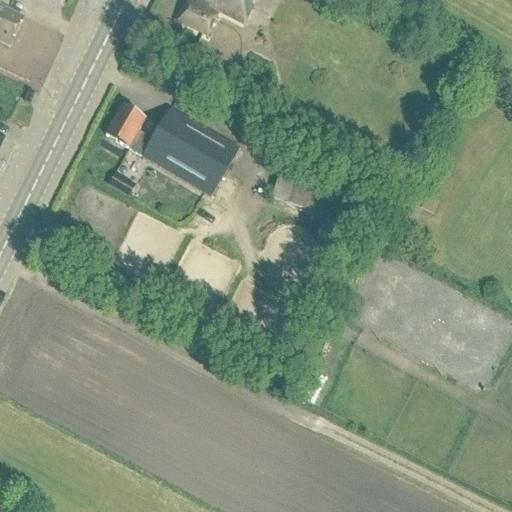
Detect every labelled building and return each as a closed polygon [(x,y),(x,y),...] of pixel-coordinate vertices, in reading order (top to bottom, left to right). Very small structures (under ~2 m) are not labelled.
[(0,0),(0,46),(8,51),(23,22),(0,10),(0,0)] [(218,16),(241,28),(256,0),(195,0),(193,4),(186,0),(173,25),(205,41),(218,16)] [(271,94),(260,113),(301,138),(312,120),(271,94)] [(183,114),(252,155),(261,141),(191,100),(183,114)] [(104,139),(176,181),(206,198),(210,201),(238,152),(169,112),(151,143),(137,135),(144,123),(121,110),(104,139)] [(0,172),(1,173),(12,150),(0,144),(0,172)] [(387,172),(365,158),(357,171),(380,183),(387,172)] [(282,165),(269,203),(342,228),(353,189),(282,165)] [(399,226),(411,203),(399,197),(388,220),(399,226)]
